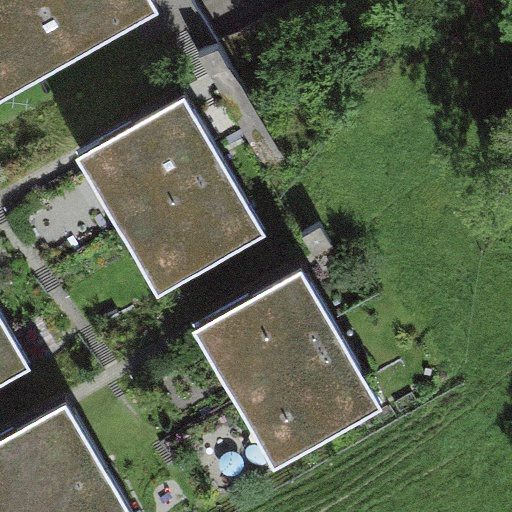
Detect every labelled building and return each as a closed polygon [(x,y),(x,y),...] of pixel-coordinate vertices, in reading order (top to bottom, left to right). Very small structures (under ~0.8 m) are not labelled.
[(0,0),(0,103),(169,15),(161,0),(0,0)] [(198,95),(88,154),(164,295),(273,236),(198,95)] [(312,270),(208,329),(288,470),(392,411),(312,270)] [(0,295),(0,384),(38,364),(0,295)] [(139,511),(78,401),(0,443),(0,511),(139,511)]
